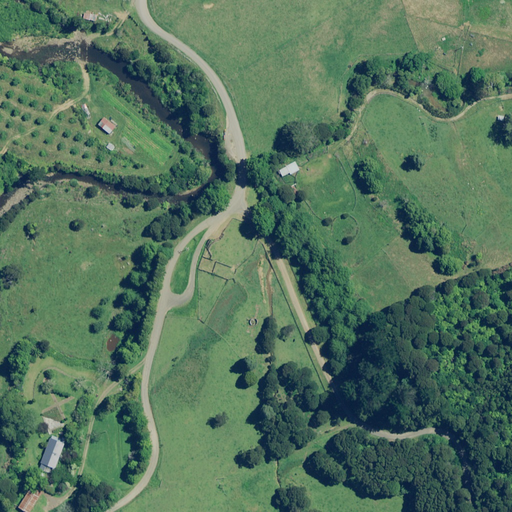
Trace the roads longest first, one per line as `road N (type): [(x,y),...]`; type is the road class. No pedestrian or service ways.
road 1 (unclassified): [(141,0),(147,22),(217,81),(238,137),(240,185),(238,204),(171,255),(163,306),(136,356),(140,441),(133,479),(88,511)]
road 2 (track): [(471,511),(465,467),(440,425),(388,440),(354,415),(292,266),(238,204)]
